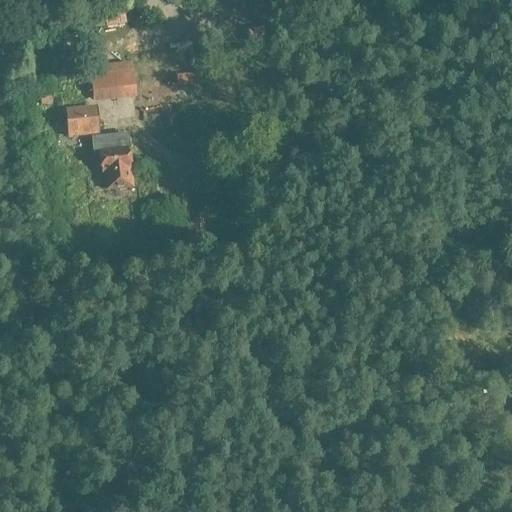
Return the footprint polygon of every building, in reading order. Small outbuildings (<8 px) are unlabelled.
[(91,66),(93,102),(136,100),(132,63),(91,66)] [(223,83),(221,71),(175,76),(176,88),(223,83)] [(96,107),(65,110),(68,136),(98,133),(96,107)] [(102,175),(106,174),(107,191),(132,188),(127,137),(93,140),(94,155),(100,155),(102,175)] [(188,221),(190,251),(206,250),(204,220),(188,221)]
